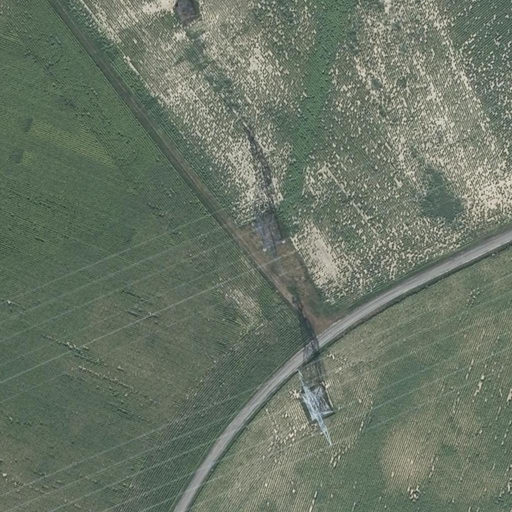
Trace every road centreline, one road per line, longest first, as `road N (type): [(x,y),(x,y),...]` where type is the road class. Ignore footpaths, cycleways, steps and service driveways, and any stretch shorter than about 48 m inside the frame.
road 1 (unclassified): [(511,236),(376,305),(297,360),(213,452),(180,511)]
road 2 (track): [(329,337),(240,238),(57,0)]
